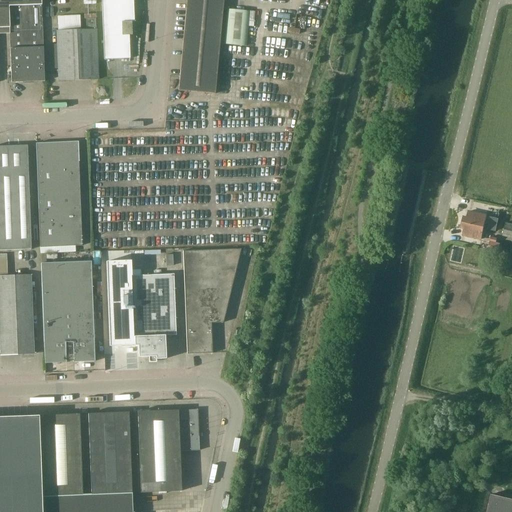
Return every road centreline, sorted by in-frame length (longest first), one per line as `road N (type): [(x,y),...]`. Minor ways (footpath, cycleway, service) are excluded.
road 1 (unclassified): [(218,511),(237,418),(222,388),(0,392)]
road 2 (unclassified): [(437,234),(371,511)]
road 3 (unclassified): [(0,120),(138,111),(152,85),(160,0)]
road 4 (unclassified): [(437,234),(495,0)]
